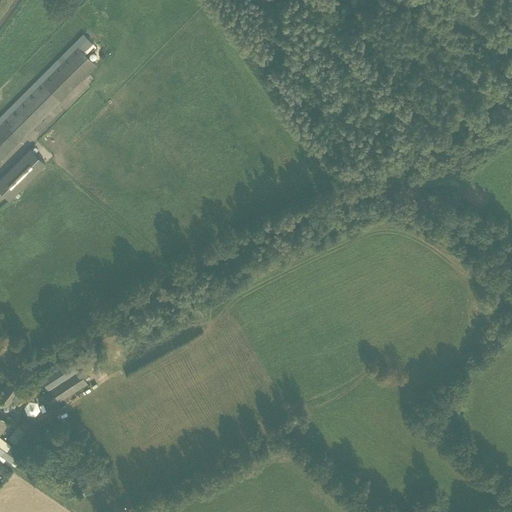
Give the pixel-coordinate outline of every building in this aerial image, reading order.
[(0,159),(96,64),(79,47),(0,125),(0,159)] [(30,149),(0,179),(0,191),(9,201),(46,164),(30,149)] [(48,390),(78,370),(79,369),(72,358),(70,359),(40,378),(48,390)] [(87,383),(78,370),(48,390),(43,393),(52,406),(87,383)] [(18,403),(26,393),(9,380),(0,391),(0,398),(7,404),(12,398),(18,403)] [(26,414),(39,413),(38,400),(25,401),(26,414)] [(0,419),(1,418),(0,416),(0,454),(14,465),(22,454),(0,437),(0,419)] [(57,424),(52,419),(46,425),(51,430),(57,424)] [(17,444),(26,430),(17,424),(8,437),(17,444)] [(47,465),(54,470),(61,461),(54,455),(47,465)] [(80,459),(77,469),(88,472),(90,462),(80,459)]
